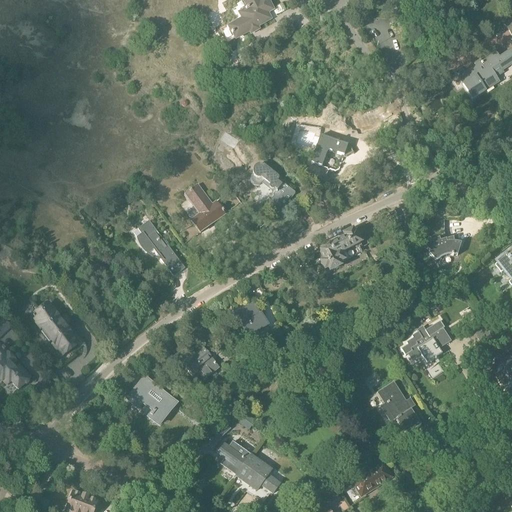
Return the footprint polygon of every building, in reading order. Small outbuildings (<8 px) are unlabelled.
[(235,39),(270,19),(266,13),(272,10),(266,0),(261,0),(259,1),(258,0),(242,0),(247,8),(239,13),(242,19),(228,27),(235,39)] [(499,33),(511,23),(511,13),(508,7),(490,20),(499,33)] [(502,73),(501,71),(511,64),(511,51),(498,59),(495,55),(480,64),(479,62),(475,64),(476,66),(464,74),(462,72),(457,76),(472,99),(497,83),(495,78),(502,73)] [(360,116),(365,126),(375,121),(371,111),(360,116)] [(306,129),(302,142),(316,147),(311,163),(321,167),(326,152),(329,151),(331,152),(332,153),(334,154),(335,154),(336,153),(343,156),(347,146),(338,143),(339,141),(336,141),(336,142),(320,137),(321,134),(316,132),(317,131),(314,130),(313,131),(306,129)] [(282,184),(282,185),(282,184),(282,183),(281,182),(281,181),(280,180),(279,179),(278,179),(278,178),(277,177),(263,166),(262,165),(261,165),(259,165),(257,165),(256,165),(255,166),(254,167),(253,168),(252,170),(252,172),(252,173),(252,175),(253,175),(252,175),(251,176),(251,177),(250,179),(250,181),(250,182),(251,183),(251,185),(253,185),(253,186),(255,186),(257,186),(259,186),(260,185),(261,184),(270,191),(271,192),(271,193),(271,194),(271,195),(270,197),(268,199),(273,204),(280,209),(281,209),(282,209),(283,209),(294,196),(294,195),(294,194),(294,193),(293,192),(293,191),(284,185),(283,184),(282,184)] [(190,221),(200,233),(224,215),(215,203),(211,205),(197,186),(185,195),(199,214),(190,221)] [(390,219),(397,217),(394,211),(384,215),(387,221),(390,219)] [(152,250),(160,261),(173,278),(184,269),(148,221),(137,230),(142,236),(137,240),(147,253),(152,250)] [(353,233),(352,231),(352,230),(343,235),(344,238),(318,251),(323,261),(320,263),(324,271),(327,269),(329,273),(340,267),(338,264),(343,261),(340,254),(360,244),(355,233),(353,233)] [(460,243),(457,243),(452,242),(449,242),(446,243),(446,239),(444,239),(442,240),(440,240),(439,237),(437,238),(434,239),(432,241),(430,237),(430,238),(427,239),(422,244),(430,253),(428,254),(436,262),(438,260),(439,259),(442,257),(444,257),(447,256),(450,255),(454,256),(457,256),(461,244),(460,243)] [(511,251),(498,263),(498,264),(495,266),(501,274),(505,272),(511,281),(509,283),(511,287),(511,251)] [(407,273),(404,264),(397,268),(395,263),(390,267),(393,273),(398,270),(401,276),(407,273)] [(462,288),(467,284),(463,279),(459,283),(462,288)] [(246,336),(266,325),(260,314),(259,314),(253,304),(242,310),(243,313),(233,319),(238,327),(240,326),(246,336)] [(53,312),(52,312),(47,305),(40,311),(42,314),(35,319),(38,323),(37,324),(57,349),(61,354),(68,349),(70,351),(77,345),(72,338),(72,337),(53,312)] [(0,337),(11,327),(3,318),(0,320),(0,337)] [(443,373),(434,359),(441,354),(438,349),(450,342),(442,330),(444,329),(439,322),(425,331),(422,327),(416,331),(417,333),(411,337),(412,339),(406,343),(407,345),(400,350),(405,357),(407,355),(411,360),(420,355),(422,357),(418,360),(431,380),(443,373)] [(477,338),(480,343),(492,337),(489,332),(477,338)] [(500,340),(507,352),(511,348),(511,336),(511,334),(500,340)] [(3,348),(2,348),(0,346),(0,381),(1,383),(3,381),(7,386),(11,383),(18,391),(23,385),(24,386),(24,385),(26,385),(28,383),(28,382),(30,380),(18,367),(15,370),(12,366),(16,362),(7,353),(4,351),(5,350),(3,348)] [(192,376),(197,372),(203,379),(217,368),(202,350),(183,365),(192,376)] [(506,360),(503,354),(501,354),(493,358),(493,361),(496,366),(491,369),(509,397),(511,394),(511,357),(511,356),(506,360)] [(150,411),(145,417),(159,428),(178,404),(144,376),(125,401),(138,411),(143,406),(150,411)] [(316,398),(313,392),(314,392),(308,382),(299,387),(305,397),(308,403),(316,398)] [(391,423),(394,421),(396,420),(405,436),(421,426),(393,382),(376,393),(384,406),(381,408),(391,423)] [(255,422),(243,412),(237,422),(248,431),(255,422)] [(224,437),(233,429),(226,422),(217,429),(224,437)] [(236,476),(246,461),(221,443),(214,454),(224,461),(221,466),(236,476),(235,477),(236,477),(236,476)] [(268,501),(272,495),(279,485),(267,476),(271,471),(250,456),(246,461),(236,476),(236,477),(268,501)] [(384,482),(389,478),(389,479),(391,478),(382,465),(367,474),(365,471),(352,479),(355,482),(352,484),(361,497),(384,482)] [(20,480),(24,474),(17,470),(13,476),(20,480)] [(335,485),(337,489),(345,484),(343,480),(335,485)] [(320,498),(326,508),(340,499),(333,490),(320,498)] [(72,494),(68,504),(78,509),(76,511),(95,511),(99,503),(91,500),(90,501),(72,494)]
